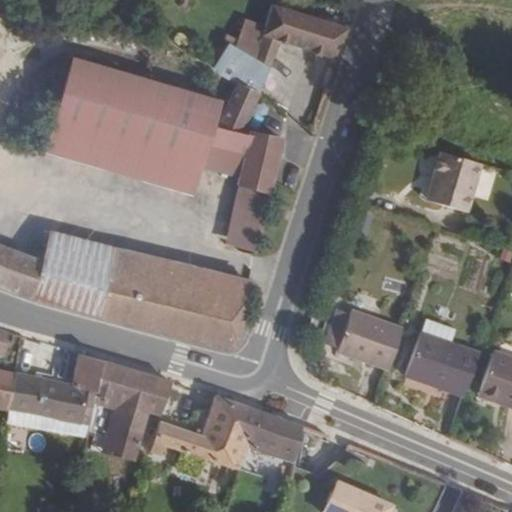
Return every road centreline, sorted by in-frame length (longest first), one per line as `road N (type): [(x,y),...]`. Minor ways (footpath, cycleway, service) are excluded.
road 1 (tertiary): [(254,380),(375,0)]
road 2 (track): [(0,184),(287,279)]
road 3 (tertiary): [(511,488),(254,380)]
road 4 (unclassified): [(254,380),(0,304)]
